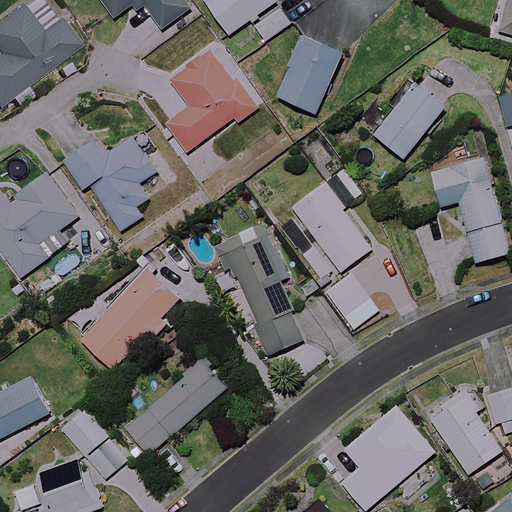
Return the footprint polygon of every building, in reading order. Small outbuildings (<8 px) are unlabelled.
[(63,18),(49,0),(31,0),(0,23),(0,43),(7,53),(0,58),(0,106),(83,44),(63,18)] [(102,0),(117,17),(131,6),(137,13),(145,6),(163,29),(190,8),(183,0),(102,0)] [(277,3),(275,0),(202,0),(228,37),(277,3)] [(511,36),(511,0),(506,0),(498,33),(511,36)] [(292,24),(281,9),(255,28),(266,43),(292,24)] [(344,55),(307,37),(278,98),(316,115),(344,55)] [(257,110),(211,50),(170,80),(190,107),(166,125),(187,153),(234,118),(239,124),(257,110)] [(445,110),(415,85),(374,134),(403,159),(445,110)] [(511,93),(498,97),(506,130),(511,128),(511,93)] [(156,173),(132,138),(105,156),(93,139),(61,160),(83,192),(89,187),(120,233),(144,217),(137,207),(150,199),(140,184),(156,173)] [(510,255),(483,154),(431,168),(442,208),(459,203),(476,264),(510,255)] [(348,166),(329,183),(350,207),(369,191),(348,166)] [(79,217),(49,176),(12,203),(1,188),(0,188),(0,245),(23,277),(51,256),(43,244),(79,217)] [(346,209),(326,183),(293,209),(319,243),(303,255),(322,280),(334,271),(338,276),(373,250),(343,211),(346,209)] [(305,340),(262,239),(226,254),(269,355),(305,340)] [(85,343),(118,372),(182,300),(149,271),(85,343)] [(352,274),(326,294),(354,331),(380,312),(352,274)] [(229,389),(204,359),(184,375),(187,379),(125,430),(147,457),(229,389)] [(0,439),(50,414),(32,378),(0,394),(0,439)] [(511,433),(511,387),(486,398),(502,437),(511,433)] [(481,410),(467,390),(429,415),(469,475),(503,452),(477,413),(481,410)] [(112,435),(88,405),(60,428),(84,458),(112,435)] [(436,452),(410,421),(360,464),(363,467),(343,484),(366,511),(436,452)] [(92,511),(100,509),(80,459),(43,474),(58,511),(73,511),(76,511),(92,511)] [(511,511),(511,499),(510,497),(489,511),(511,511)]
